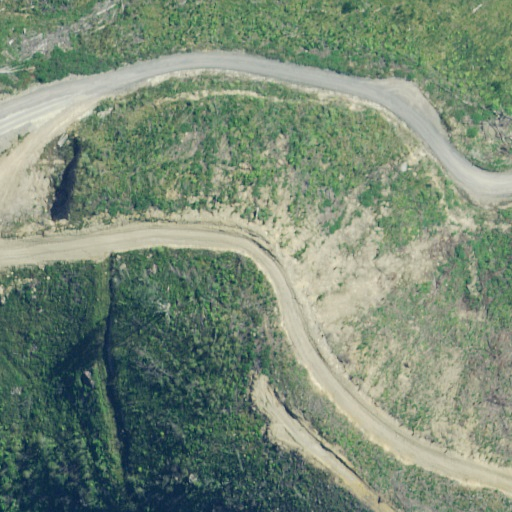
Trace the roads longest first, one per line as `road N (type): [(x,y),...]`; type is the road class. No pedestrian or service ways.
road 1 (track): [(511,463),(397,425),(348,367),(299,269),(261,223),(79,208),(0,234)]
road 2 (track): [(57,87),(211,56),(425,81),(511,167)]
